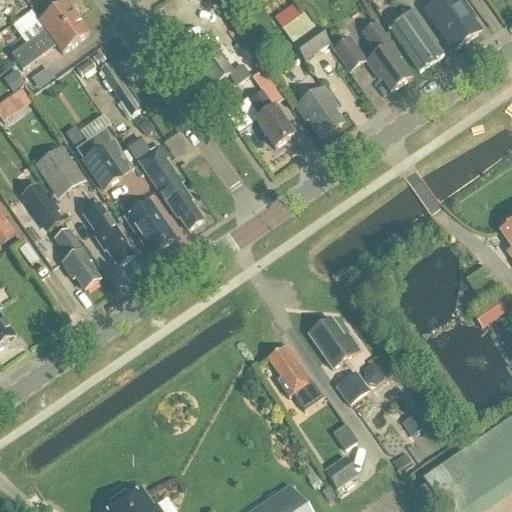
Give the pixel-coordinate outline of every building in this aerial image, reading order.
[(447,0),(425,15),(453,56),(480,37),(472,26),(475,24),(458,0),(447,0)] [(11,61),(16,68),(77,24),(65,8),(39,27),(45,35),(11,61)] [(390,34),(419,77),(443,61),(414,18),(413,18),(408,10),(384,26),(390,34)] [(299,21),(283,33),(282,33),(293,49),(315,34),(304,18),(299,21)] [(16,68),(22,76),(57,51),(63,59),(88,40),(77,24),(16,68)] [(378,79),(391,97),(411,84),(398,65),(400,63),(376,29),(363,39),(377,59),(366,67),(375,81),(378,79)] [(321,31),(295,49),(307,67),(333,49),(321,31)] [(211,88),(234,73),(212,41),(190,56),(211,88)] [(349,78),(366,67),(350,44),(333,55),(349,78)] [(99,70),(104,66),(100,59),(94,63),(99,70)] [(82,81),(94,73),(89,66),(78,74),(82,81)] [(110,71),(104,75),(136,124),(143,120),(110,71)] [(13,76),(3,84),(13,97),(23,90),(13,76)] [(308,127),(321,145),(344,129),(334,115),(337,114),(323,94),(302,109),(299,105),(294,109),(296,112),(295,113),(306,129),(308,127)] [(255,127),(275,154),(293,141),(274,114),(273,114),(262,98),(249,107),(260,123),(255,127)] [(3,107),(0,109),(0,122),(3,128),(12,121),(3,107)] [(135,135),(145,143),(155,132),(145,124),(135,135)] [(75,131),(64,138),(74,153),(85,145),(75,131)] [(177,224),(179,223),(188,237),(203,226),(190,207),(190,204),(180,190),(182,189),(165,164),(167,163),(159,151),(137,166),(177,224)] [(103,152),(82,165),(101,194),(122,180),(103,152)] [(62,154),(34,173),(57,206),(84,187),(62,154)] [(125,224),(151,262),(176,245),(150,207),(125,224)] [(113,230),(100,210),(86,219),(100,239),(94,243),(105,258),(106,256),(118,274),(134,263),(125,250),(127,249),(114,230),(113,230)] [(64,227),(54,213),(37,225),(46,239),(64,227)] [(6,223),(0,227),(0,250),(17,239),(6,223)] [(511,227),(500,236),(511,253),(507,256),(511,263),(511,227)] [(70,282),(73,280),(84,297),(100,286),(88,270),(91,268),(68,235),(54,244),(68,264),(61,269),(70,282)] [(0,354),(3,353),(3,350),(14,342),(3,326),(3,324),(0,319),(0,315),(0,314),(0,354)] [(348,340),(344,343),(331,325),(309,340),(333,374),(359,356),(348,340)] [(267,364),(303,414),(322,401),(291,358),(288,360),(283,353),(267,364)] [(368,390),(383,381),(377,372),(362,381),(368,390)] [(334,393),(348,413),(369,398),(355,378),(334,393)] [(409,410),(392,424),(403,439),(421,424),(409,410)] [(345,456),(358,448),(346,430),(339,435),(348,446),(341,451),(345,456)] [(423,474),(447,511),(479,511),(511,491),(511,473),(492,486),(478,463),(484,459),(474,442),(423,474)] [(345,463),(325,476),(337,495),(357,481),(345,463)] [(259,511),(303,511),(290,492),(259,511)] [(109,511),(157,511),(156,511),(154,511),(152,511),(141,495),(131,502),(129,498),(124,497),(110,507),(109,511)] [(168,505),(176,511),(182,511),(189,505),(177,495),(168,505)]
